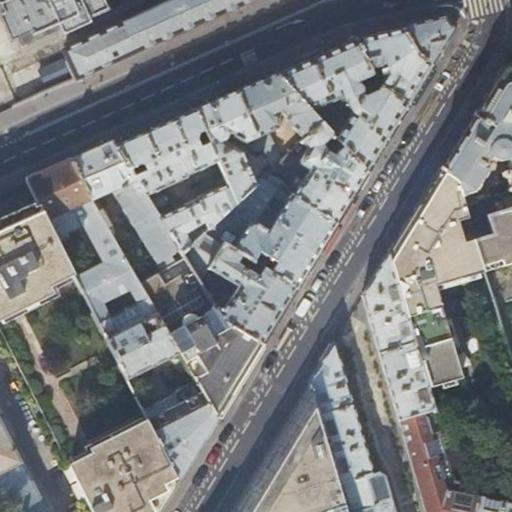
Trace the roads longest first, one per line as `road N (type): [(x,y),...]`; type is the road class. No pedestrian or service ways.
road 1 (tertiary): [(202,511),(479,60),(487,35),(481,0)]
road 2 (secondary): [(0,162),(333,14),(386,0)]
